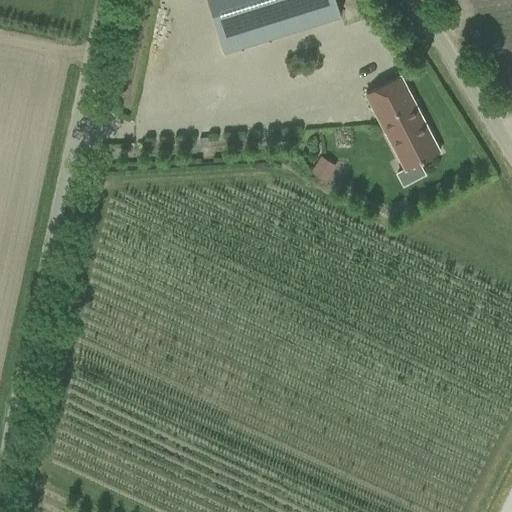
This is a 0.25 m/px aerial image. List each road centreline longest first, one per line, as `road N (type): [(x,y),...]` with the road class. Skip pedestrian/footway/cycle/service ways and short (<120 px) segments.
road 1 (unclassified): [(0,475),(106,0)]
road 2 (unclassified): [(511,157),(412,0)]
